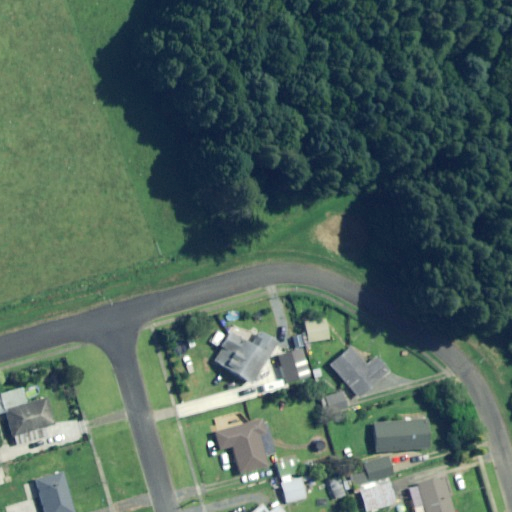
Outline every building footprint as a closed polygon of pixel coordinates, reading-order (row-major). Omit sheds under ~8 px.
[(275,342),(236,320),(211,362),(250,385),(275,342)] [(329,340),(326,320),(305,323),(308,343),(329,340)] [(378,360),(359,339),(328,366),(347,387),(378,360)] [(294,366),(280,357),(268,375),(283,384),(294,366)] [(321,378),(320,370),(300,372),(302,386),(315,384),(315,378),(321,378)] [(26,403),(21,388),(0,394),(0,400),(14,447),(46,437),(43,428),(54,424),(46,397),(26,403)] [(347,408),(343,392),(319,398),(323,414),(347,408)] [(429,449),(426,407),(371,411),(375,453),(429,449)] [(274,455),(264,419),(213,433),(218,450),(231,447),(239,475),(267,467),(264,457),(274,455)] [(83,463),(79,449),(55,456),(59,469),(83,463)] [(394,476),(388,457),(363,464),(368,483),(394,476)] [(73,511),(62,472),(28,482),(29,486),(35,485),(42,511),(73,511)] [(366,484),(362,474),(350,477),(353,488),(366,484)] [(452,511),(442,476),(415,484),(423,511),(452,511)] [(306,499),(300,479),(280,484),(285,504),(306,499)] [(367,511),(394,505),(389,483),(359,491),(364,511),(367,511)]
